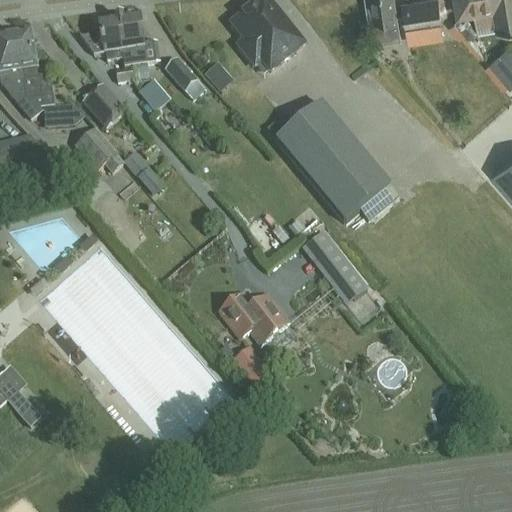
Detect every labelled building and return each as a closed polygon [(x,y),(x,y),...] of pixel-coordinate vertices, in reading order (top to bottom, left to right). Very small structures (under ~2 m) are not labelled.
[(304,46),(267,0),(266,0),(234,25),(248,42),(241,47),(257,67),(263,61),(272,72),(304,46)] [(399,38),(396,18),(393,0),(365,0),(372,42),(399,38)] [(436,0),(424,0),(401,3),(405,29),(440,24),(436,0)] [(476,18),(479,35),(511,28),(511,0),(454,0),(458,21),(476,18)] [(124,71),(131,70),(131,69),(160,64),(156,43),(145,45),(140,17),(124,20),(124,19),(117,20),(121,53),(122,53),(123,61),(124,71)] [(94,57),(104,56),(105,56),(107,64),(123,61),(122,53),(121,53),(117,20),(115,21),(116,21),(99,24),(101,35),(82,39),(80,37),(79,38),(94,57)] [(469,30),(459,36),(471,56),(481,50),(469,30)] [(36,110),(39,110),(53,108),(49,78),(38,79),(36,70),(37,70),(32,35),(14,37),(17,54),(12,55),(13,64),(18,63),(21,82),(22,82),(24,98),(25,98),(25,102),(30,101),(31,105),(35,105),(36,110)] [(42,113),(39,110),(36,110),(35,105),(31,105),(30,101),(25,102),(25,98),(24,98),(22,82),(21,82),(18,63),(13,64),(12,55),(17,54),(14,37),(0,39),(0,77),(1,85),(8,84),(9,95),(9,96),(30,122),(42,113)] [(205,91),(178,61),(166,72),(193,102),(205,91)] [(135,68),(137,83),(153,81),(151,67),(135,68)] [(131,70),(124,71),(116,73),(118,85),(134,83),(131,70)] [(107,131),(125,116),(102,89),(84,105),(107,131)] [(321,106),(276,144),(346,227),(360,214),(368,224),(398,199),(321,106)] [(95,134),(77,150),(98,174),(105,168),(112,176),(123,167),(95,134)] [(0,211),(76,190),(29,138),(0,146),(0,211)] [(511,156),(490,176),(511,201),(511,156)] [(17,242),(53,273),(84,238),(62,219),(52,230),(38,218),(17,242)] [(242,296),(219,314),(240,342),(250,335),(260,348),(290,325),(268,297),(252,309),(242,296)] [(249,348),(247,350),(233,360),(258,392),(273,379),(249,348)] [(0,410),(8,403),(0,393),(0,410)]
